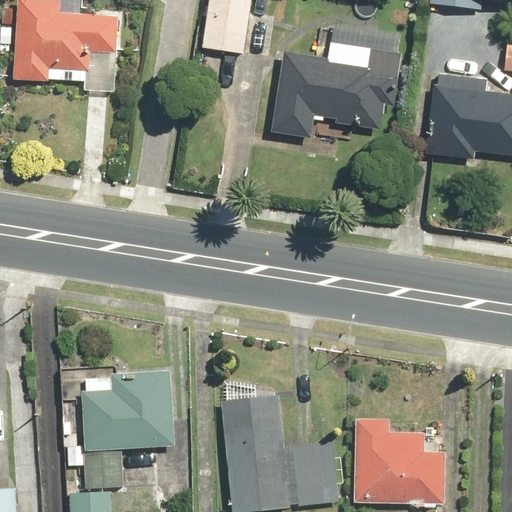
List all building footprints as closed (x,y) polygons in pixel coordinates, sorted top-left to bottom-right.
[(22,0),(20,82),(54,83),(54,82),(86,83),(86,93),(120,94),(123,14),(85,12),(85,0),(22,0)] [(258,0),(213,0),(208,49),(271,57),(276,17),(257,15),(258,0)] [(511,0),(435,0),(435,8),(465,9),(465,0),(487,0),(488,4),(511,4),(511,0)] [(318,58),(288,54),(278,135),(316,140),(318,124),(369,131),(369,129),(386,131),(389,110),(398,111),(406,54),(403,54),(405,36),(322,26),(318,58)] [(493,81),(441,76),(433,158),(481,163),(482,155),(511,158),(511,94),(492,92),(493,81)] [(179,449),(175,374),(116,377),(117,392),(84,394),(86,437),(72,437),(74,470),(88,469),(89,491),(129,489),(128,452),(179,449)] [(291,448),(286,395),(228,401),(237,511),(273,511),(346,505),(340,443),(291,448)] [(394,422),(362,421),(358,505),(448,509),(450,454),(431,453),(431,434),(394,433),(394,422)] [(0,511),(18,511),(18,490),(0,490),(0,511)] [(114,511),(115,493),(72,494),(72,511),(114,511)]
